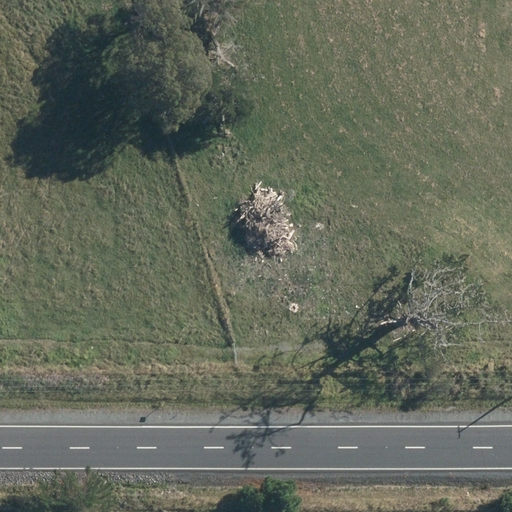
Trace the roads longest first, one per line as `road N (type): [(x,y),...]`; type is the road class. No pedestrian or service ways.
road 1 (tertiary): [(147,448),(511,443)]
road 2 (tertiary): [(147,448),(328,511)]
road 3 (tertiary): [(0,448),(147,448)]
